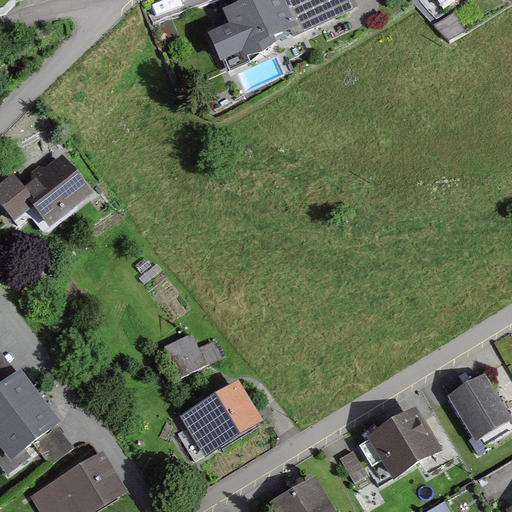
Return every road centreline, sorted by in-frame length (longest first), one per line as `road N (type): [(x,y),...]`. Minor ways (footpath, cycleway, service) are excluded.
road 1 (residential): [(192,511),(511,318)]
road 2 (residential): [(91,4),(82,39),(0,123)]
